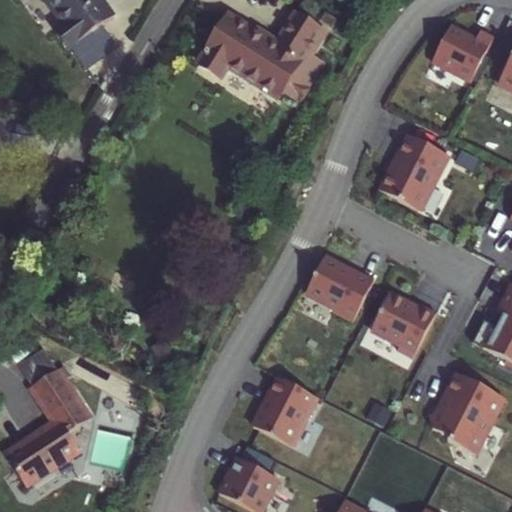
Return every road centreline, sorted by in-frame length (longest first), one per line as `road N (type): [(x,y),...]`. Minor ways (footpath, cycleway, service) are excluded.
road 1 (residential): [(165,511),(202,408),(294,260),(366,86),(434,0)]
road 2 (residential): [(172,0),(41,214),(0,302)]
